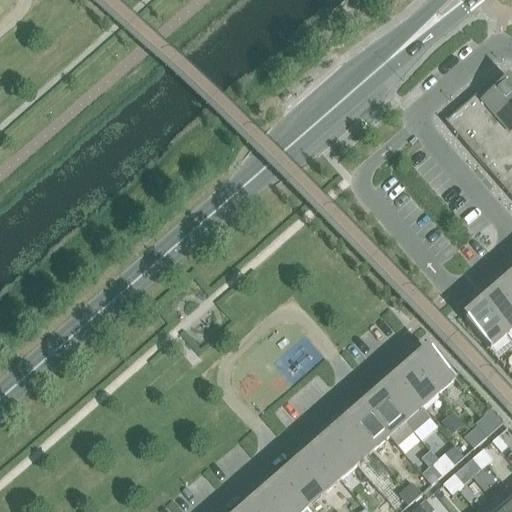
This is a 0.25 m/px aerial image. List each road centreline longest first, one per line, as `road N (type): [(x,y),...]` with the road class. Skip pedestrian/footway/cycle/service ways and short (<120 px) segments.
road 1 (secondary): [(0,402),(309,133)]
road 2 (residential): [(200,511),(395,349)]
road 3 (residential): [(456,292),(353,181),(413,118)]
road 4 (secondary): [(309,133),(340,116),(476,0)]
road 5 (secondary): [(440,0),(325,106),(309,133)]
road 6 (residential): [(413,118),(511,237)]
road 7 (residential): [(413,118),(489,49),(511,50)]
